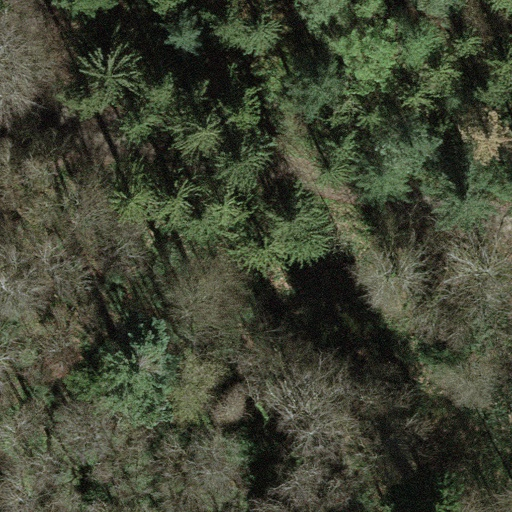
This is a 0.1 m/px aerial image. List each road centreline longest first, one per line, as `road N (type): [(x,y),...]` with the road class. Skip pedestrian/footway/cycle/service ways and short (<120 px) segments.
road 1 (track): [(0,113),(511,220)]
road 2 (track): [(65,0),(0,301)]
